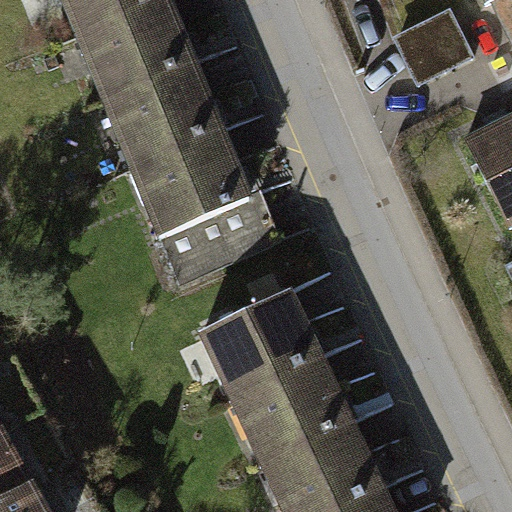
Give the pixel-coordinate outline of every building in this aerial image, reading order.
[(65,0),(79,34),(160,0),(65,0)] [(160,0),(79,34),(107,102),(199,64),(172,0),(160,0)] [(511,0),(504,0),(492,6),(511,43),(511,123),(469,146),(509,226),(511,224),(511,0)] [(453,17),(399,43),(421,88),(475,61),(453,17)] [(107,102),(136,170),(228,132),(199,64),(107,102)] [(136,170),(164,238),(256,199),(228,132),(136,170)] [(203,335),(234,400),(326,356),(295,291),(203,335)] [(234,400),(265,465),(357,421),(326,356),(234,400)] [(265,465),(287,511),(333,511),(388,486),(357,421),(265,465)] [(0,505),(39,484),(7,428),(0,431),(0,505)] [(0,511),(54,511),(39,484),(0,505),(0,511)] [(333,511),(399,511),(388,486),(333,511)]
